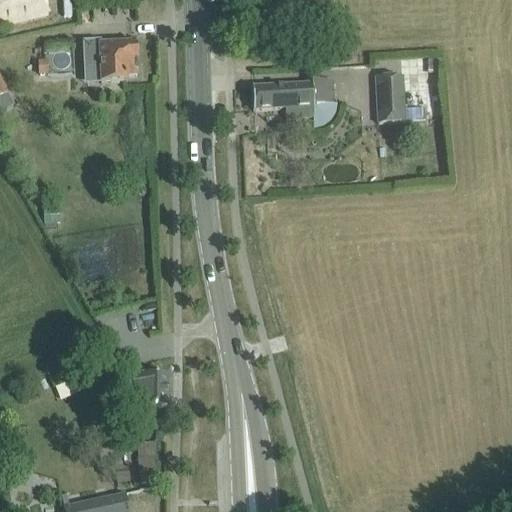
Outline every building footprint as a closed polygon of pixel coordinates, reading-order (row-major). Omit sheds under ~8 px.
[(0,0),(0,26),(0,28),(46,17),(41,0),(0,0)] [(137,64),(136,46),(100,48),(100,44),(89,45),(83,50),(84,69),(90,74),(100,73),(100,85),(125,84),(125,79),(136,78),(136,64),(137,64)] [(375,82),(377,127),(403,126),(401,81),(375,82)] [(311,83),(312,87),(251,90),(253,113),(284,111),(285,121),(313,120),(313,107),(333,106),(332,82),(311,83)] [(114,382),(103,384),(106,395),(117,393),(118,401),(120,409),(145,409),(147,409),(163,410),(167,410),(168,377),(162,377),(148,376),(144,376),(144,375),(114,382)] [(141,506),(153,506),(154,462),(141,462),(141,506)] [(127,511),(124,497),(63,510),(63,511),(127,511)]
